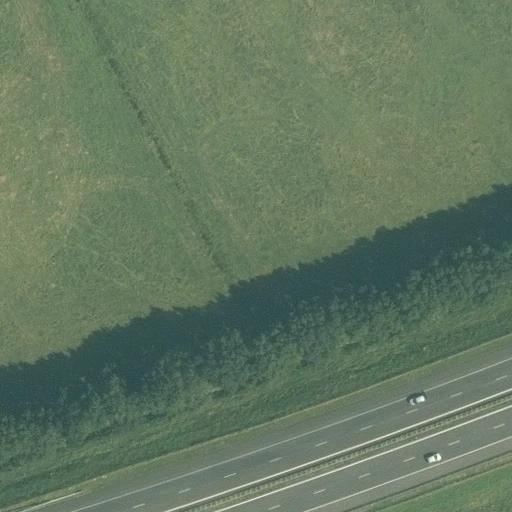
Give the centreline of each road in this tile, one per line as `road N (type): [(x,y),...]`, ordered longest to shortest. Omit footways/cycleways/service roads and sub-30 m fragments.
road 1 (motorway): [(511,372),(113,511)]
road 2 (motorway): [(251,511),(511,418)]
